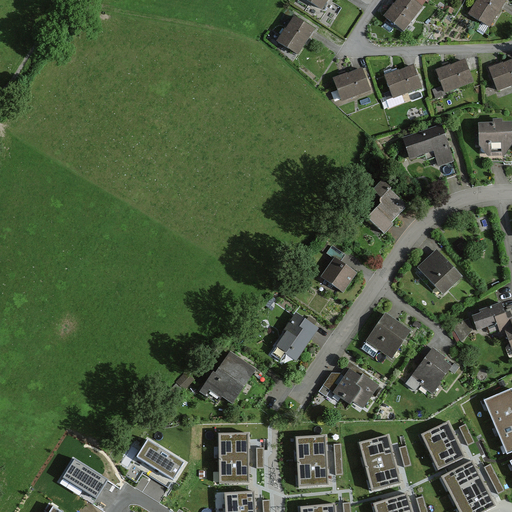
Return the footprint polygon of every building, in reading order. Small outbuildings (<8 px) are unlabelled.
[(411,0),(409,2),(407,0),(401,0),(385,19),(404,35),(423,13),(417,8),(424,0),(411,0)] [(489,28),(506,3),(501,0),(477,0),(468,14),(489,28)] [(300,52),(316,28),(297,15),(281,39),(300,52)] [(439,71),(446,92),(474,83),(466,61),(439,71)] [(511,61),(489,70),(497,92),(511,86),(511,61)] [(388,74),(397,97),(426,86),(417,64),(388,74)] [(337,77),(345,100),(374,90),(366,67),(337,77)] [(490,156),(505,156),(510,143),(510,141),(510,125),(481,126),(481,143),(490,156)] [(413,130),(406,132),(408,138),(407,138),(414,159),(438,151),(442,165),(456,160),(444,126),(414,136),(413,130)] [(389,234),(397,224),(395,223),(411,205),(395,191),(396,190),(386,181),(378,189),(389,198),(371,218),(389,234)] [(437,253),(420,268),(443,293),(459,278),(437,253)] [(360,273),(337,258),(324,278),(346,293),(360,273)] [(511,316),(506,318),(502,307),(472,317),(477,332),(497,325),(501,336),(505,335),(503,330),(511,326),(511,316)] [(394,358),(415,330),(389,312),(369,339),(394,358)] [(320,329),(297,314),(275,346),(299,361),(320,329)] [(456,330),(463,341),(471,331),(468,321),(457,325),(456,330)] [(511,326),(503,330),(505,335),(511,352),(511,351),(511,326)] [(414,377),(425,385),(424,386),(434,394),(456,366),(447,359),(448,357),(436,348),(414,377)] [(222,398),(225,395),(235,402),(258,371),(233,352),(207,387),(222,398)] [(373,376),(351,363),(344,373),(333,373),(319,395),(334,405),(338,404),(342,398),(353,405),(355,402),(365,409),(382,385),(372,378),(373,376)] [(511,388),(484,400),(507,455),(511,452),(511,388)] [(449,421),(422,434),(438,470),(466,458),(458,440),(449,421)] [(249,433),(218,433),(219,484),(249,484),(249,459),(249,433)] [(389,434),(359,442),(371,491),(402,484),(396,460),(389,434)] [(327,435),(296,437),(298,487),(330,485),(328,462),(327,435)] [(185,462),(148,439),(137,457),(165,475),(174,480),(185,462)] [(407,443),(400,445),(406,465),(412,463),(407,443)] [(109,479),(74,458),(62,478),(97,499),(99,495),(109,479)] [(472,460),(441,476),(459,511),(483,511),(496,506),(484,484),(472,460)] [(254,491),(224,493),(225,511),(255,511),(256,511),(254,491)] [(412,511),(407,493),(373,503),(375,511),(412,511)] [(336,511),(335,503),(300,506),(300,511),(336,511)]
